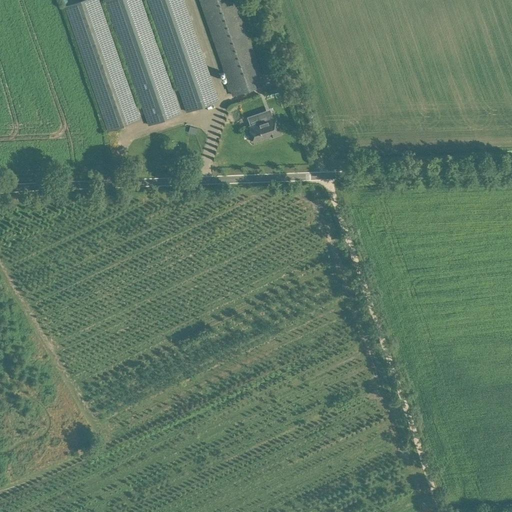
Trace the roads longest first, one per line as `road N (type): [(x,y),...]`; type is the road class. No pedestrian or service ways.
road 1 (unclassified): [(0,191),(511,173)]
road 2 (track): [(327,179),(441,511)]
